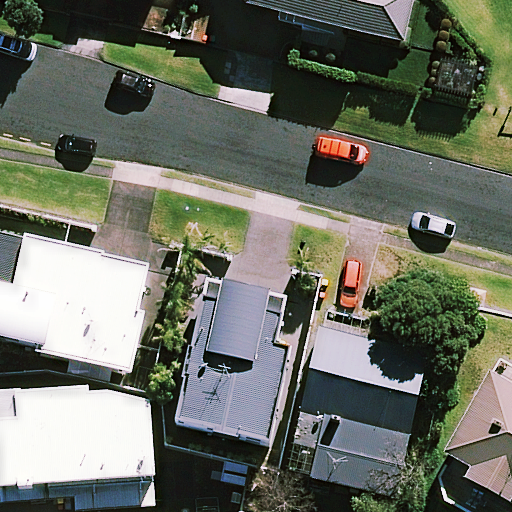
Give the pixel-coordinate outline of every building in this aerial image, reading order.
[(247,0),(257,15),(414,49),(424,0),(247,0)] [(159,274),(0,238),(0,319),(0,321),(0,347),(49,358),(48,364),(143,385),(156,324),(149,323),(159,274)] [(296,302),(218,286),(187,433),(280,453),(301,355),(286,352),(296,302)] [(439,362),(333,339),(302,486),(408,509),(439,362)] [(511,387),(500,381),(455,462),(479,475),(473,485),(511,505),(511,387)] [(98,399),(2,404),(8,497),(83,493),(84,511),(166,511),(161,412),(98,399)]
